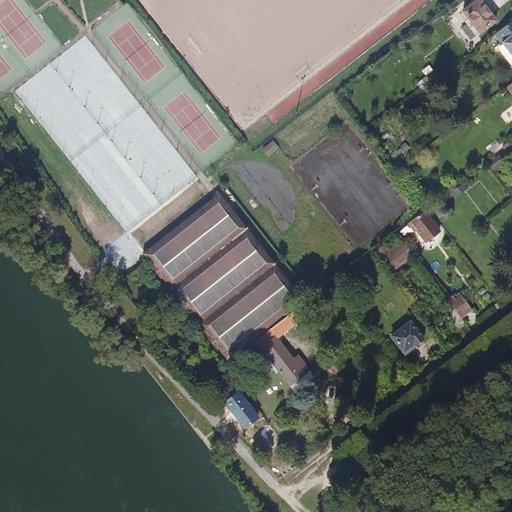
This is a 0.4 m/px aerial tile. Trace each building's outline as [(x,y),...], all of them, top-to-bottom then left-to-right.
[(496,20),(479,0),(477,0),(463,11),(480,33),(496,20)] [(511,20),(494,34),(511,56),(511,20)] [(440,75),(435,70),(426,76),(431,82),(440,75)] [(263,149),(255,155),(259,161),(267,155),(263,149)] [(498,156),(494,159),(500,166),(504,164),(498,156)] [(494,159),(488,164),(493,171),(500,166),(494,159)] [(463,183),(450,192),(454,198),(467,188),(463,183)] [(219,193),(143,253),(226,359),(303,299),(219,193)] [(424,211),(410,222),(425,242),(439,231),(426,214),(424,211)] [(413,255),(402,240),(388,250),(385,245),(377,251),(384,261),(386,260),(394,270),(413,255)] [(363,262),(358,266),(362,271),(367,267),(363,262)] [(453,299),(449,302),(453,308),(461,318),(472,310),(460,293),(456,296),(453,299)] [(298,308),(293,312),(298,320),(300,322),(306,318),(298,308)] [(458,330),(465,325),(461,318),(453,308),(446,314),(458,330)] [(298,320),(293,312),(255,341),(261,350),(276,369),(294,392),(314,376),(298,355),(293,358),(276,336),(298,320)] [(410,322),(391,336),(403,351),(413,343),(415,345),(423,339),(410,322)] [(238,394),(225,404),(244,428),(257,418),(238,394)] [(284,443),(275,432),(269,437),(278,448),(284,443)]
